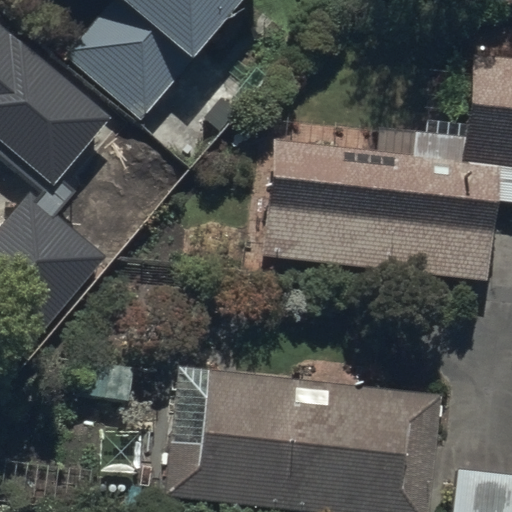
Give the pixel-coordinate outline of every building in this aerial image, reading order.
[(218,8),(225,0),(106,0),(58,55),(133,122),(227,16),(218,8)] [(58,217),(77,194),(60,180),(112,118),(0,23),(0,155),(36,185),(0,227),(0,311),(29,337),(100,253),(58,217)] [(455,150),(264,134),(254,256),(483,276),(489,200),(511,202),(511,58),(463,54),(455,150)] [(304,381),(172,365),(157,492),(328,511),(423,511),(437,393),(348,382),(350,367),(306,362),(304,381)] [(511,511),(511,473),(450,469),(446,511),(511,511)]
